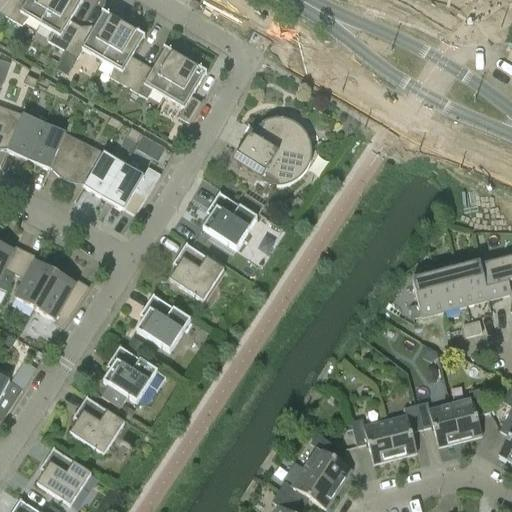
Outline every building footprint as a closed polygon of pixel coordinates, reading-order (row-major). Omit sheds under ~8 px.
[(0,0),(0,15),(4,18),(14,0),(0,0)] [(22,0),(14,0),(4,18),(22,29),(29,21),(40,27),(55,0),(28,0),(27,3),(22,0)] [(83,3),(77,0),(55,0),(40,27),(51,34),(48,44),(66,54),(78,33),(68,27),(81,3),(82,4),(83,3)] [(78,33),(66,54),(77,61),(82,52),(101,63),(123,27),(102,14),(101,15),(102,16),(88,39),(78,33)] [(144,39),(123,27),(101,63),(113,70),(109,80),(127,91),(140,69),(129,63),(143,40),(144,40),(144,39)] [(127,91),(139,97),(146,102),(152,93),(163,99),(185,63),(163,50),(163,51),(164,52),(150,75),(140,69),(127,91)] [(52,76),(58,66),(51,62),(45,72),(52,76)] [(206,75),(185,63),(163,99),(183,111),(177,120),(188,126),(187,130),(204,102),(203,101),(201,105),(191,99),(205,76),(206,76),(206,75)] [(27,78),(23,86),(34,90),(37,82),(27,78)] [(56,100),(59,92),(48,87),(45,95),(56,100)] [(70,97),(59,92),(56,100),(66,104),(70,97)] [(6,152),(7,152),(22,118),(0,109),(0,151),(3,152),(6,152)] [(44,127),(22,118),(7,152),(6,155),(28,164),(44,127)] [(110,119),(106,127),(116,133),(121,125),(110,119)] [(278,155),(309,149),(308,146),(307,143),(306,141),(304,138),(303,136),(301,134),(299,132),(297,130),(295,128),(292,127),(290,126),(287,125),(284,124),(282,124),(279,123),(276,123),(273,124),(270,124),(268,125),(265,126),(263,127),(260,128),(258,130),(256,132),(248,127),(247,127),(248,128),(245,133),(250,136),(241,151),(269,169),(278,155)] [(49,173),(50,171),(65,136),(44,127),(28,164),(49,173)] [(131,131),(126,139),(137,145),(141,137),(131,131)] [(103,156),(65,136),(50,171),(51,171),(53,173),(54,175),(57,178),(59,179),(62,181),(65,183),(69,185),(74,186),(78,187),(81,187),(83,187),(84,188),(103,156)] [(309,151),(309,149),(278,155),(269,169),(241,151),(232,166),(256,181),(253,186),(263,193),(262,194),(263,195),(268,187),(271,187),(273,188),(276,188),(279,188),(282,188),(285,187),(287,187),(290,186),(293,184),(295,183),(297,181),(299,179),(301,177),(303,175),(305,173),(306,171),(307,168),(308,165),(309,163),(309,160),(310,157),(310,154),(309,151)] [(83,190),(103,202),(123,167),(103,156),(84,188),(83,190)] [(143,179),(123,167),(103,202),(124,214),(124,212),(135,219),(161,177),(148,170),(143,179)] [(202,231),(236,253),(257,221),(220,197),(220,196),(219,195),(205,217),(206,218),(207,217),(210,219),(202,231)] [(169,282),(203,304),(223,272),(187,248),(187,247),(186,246),(172,268),(173,269),(174,268),(177,270),(169,282)] [(15,277),(26,254),(15,249),(13,253),(0,247),(0,291),(6,294),(15,277)] [(37,260),(26,254),(15,277),(25,282),(14,301),(34,312),(55,276),(36,264),(37,260)] [(511,282),(511,259),(477,268),(487,303),(509,297),(509,292),(507,284),(511,282)] [(465,309),(487,303),(477,268),(456,274),(465,309)] [(443,314),(465,309),(456,274),(434,280),(443,314)] [(62,331),(89,290),(78,283),(75,287),(55,276),(34,312),(54,324),(53,326),(62,331)] [(421,320),(443,314),(434,280),(412,285),(418,308),(410,310),(413,321),(421,319),(421,320)] [(136,334),(169,355),(190,323),(153,299),(154,298),(153,298),(139,319),(140,320),(141,319),(144,321),(136,334)] [(479,324),(469,326),(473,338),(482,336),(479,324)] [(465,340),(473,338),(469,326),(462,328),(465,340)] [(12,349),(15,342),(8,339),(5,346),(12,349)] [(132,341),(127,349),(140,357),(145,349),(132,341)] [(125,400),(136,407),(157,374),(120,351),(121,349),(120,349),(106,371),(107,371),(107,370),(111,372),(103,385),(108,388),(102,399),(119,410),(125,400)] [(0,423),(2,424),(7,416),(22,393),(8,384),(0,378),(0,423)] [(471,402),(450,407),(459,444),(481,439),(476,419),(491,415),(484,390),(469,394),(471,402)] [(511,395),(507,392),(499,406),(509,412),(511,406),(511,395)] [(69,436),(103,458),(124,426),(87,401),(88,401),(87,400),(72,422),(73,422),(74,421),(77,423),(69,436)] [(438,450),(459,444),(450,407),(429,413),(427,405),(415,408),(422,433),(433,430),(438,450)] [(411,436),(422,433),(415,408),(404,411),(406,419),(385,424),(395,461),(416,456),(411,436)] [(123,409),(119,416),(129,422),(133,415),(123,409)] [(511,465),(511,411),(499,434),(509,439),(498,457),(511,465)] [(373,467),(395,461),(385,424),(364,430),(362,422),(350,425),(357,450),(368,447),(373,467)] [(316,451),(304,470),(338,492),(351,473),(332,460),(338,450),(316,437),(310,447),(316,451)] [(36,487),(70,509),(91,477),(54,453),(55,452),(53,451),(39,473),(40,474),(41,473),(44,475),(36,487)] [(325,511),(338,492),(304,470),(292,489),(285,485),(278,495),(300,509),(306,499),(325,511)] [(297,511),(300,509),(278,495),(272,505),(278,509),(276,511),(297,511)] [(33,511),(21,504),(21,503),(20,502),(13,511),(33,511)]
